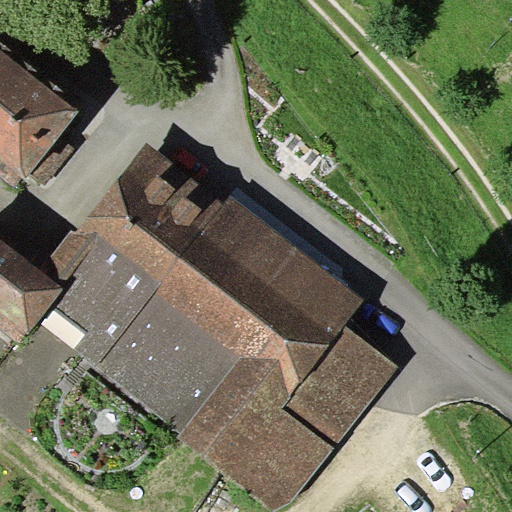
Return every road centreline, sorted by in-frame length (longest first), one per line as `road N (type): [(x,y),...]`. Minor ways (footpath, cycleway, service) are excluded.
road 1 (track): [(511,231),(323,0)]
road 2 (track): [(200,0),(213,23),(226,92),(220,155)]
